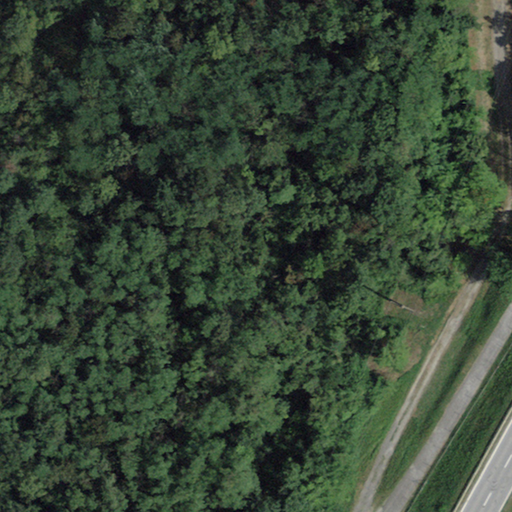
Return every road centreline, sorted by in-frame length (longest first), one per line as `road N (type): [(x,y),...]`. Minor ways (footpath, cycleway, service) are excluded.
road 1 (track): [(361,511),(499,229),(506,204),(505,0)]
road 2 (track): [(391,511),(511,325)]
